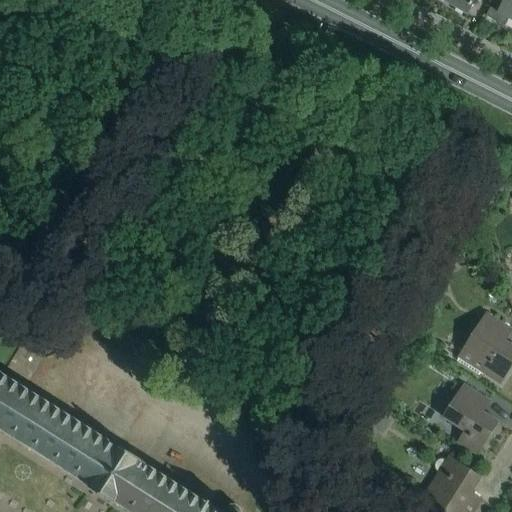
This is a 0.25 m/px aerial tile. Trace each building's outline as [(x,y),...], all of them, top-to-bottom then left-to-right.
[(442,0),(466,14),(474,0),(442,0)] [(508,19),(511,20),(511,0),(493,0),(486,16),(505,25),(508,19)] [(511,345),(505,341),(511,330),(487,314),(466,346),(466,347),(457,361),(479,375),(481,372),(500,384),(511,364),(511,345)] [(0,511),(242,511),(241,508),(236,505),(231,505),(228,508),(225,511),(222,511),(142,462),(143,460),(119,445),(118,446),(2,373),(1,374),(0,372),(0,511)] [(489,401),(472,390),(464,385),(443,418),(465,432),(458,443),(477,455),(498,423),(499,422),(478,409),(484,400),(488,402),(489,401)] [(439,474),(423,499),(443,511),(475,511),(482,501),(480,500),(478,504),(469,498),(482,478),(481,477),(480,477),(463,467),(449,457),(447,460),(443,459),(439,459),(436,462),(435,466),(436,471),(439,474)]
